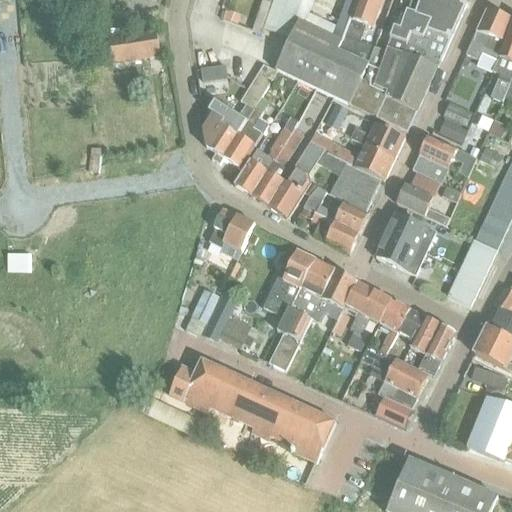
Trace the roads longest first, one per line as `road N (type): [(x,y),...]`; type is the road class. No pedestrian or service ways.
road 1 (residential): [(356,269),(221,197),(205,179),(176,31),(180,0)]
road 2 (residential): [(356,269),(479,0)]
road 3 (residential): [(417,447),(185,344)]
road 4 (residential): [(473,331),(356,269)]
road 5 (residential): [(417,447),(473,331)]
